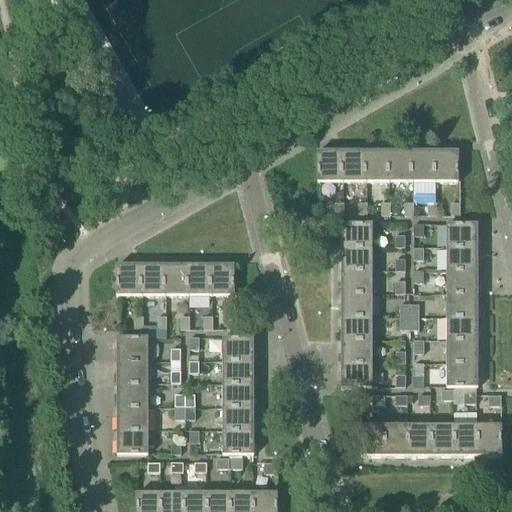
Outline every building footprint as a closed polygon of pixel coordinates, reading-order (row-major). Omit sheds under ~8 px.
[(316,186),(343,186),(343,155),(316,155),(316,186)] [(343,186),(366,186),(366,155),(343,155),(343,186)] [(366,186),(389,186),(389,155),(366,155),(366,186)] [(389,186),(412,186),(412,155),(389,155),(389,186)] [(412,186),(436,186),(436,155),(412,155),(412,186)] [(436,155),(436,186),(457,186),(457,155),(436,155)] [(334,206),(334,219),(343,219),(342,206),(334,206)] [(357,206),(357,218),(357,224),(366,224),(366,207),(357,206)] [(380,219),(389,219),(389,207),(380,207),(380,219)] [(404,220),(412,220),(412,207),(404,207),(404,220)] [(427,220),(436,220),(436,207),(427,207),(427,220)] [(450,207),(450,220),(459,220),(459,207),(450,207)] [(340,228),(340,251),(371,251),(371,228),(340,228)] [(412,228),(412,240),(422,240),(422,228),(412,228)] [(445,228),(445,251),(476,251),(476,228),(445,228)] [(395,251),(404,251),(404,239),(395,239),(395,251)] [(340,251),(340,274),(371,275),(371,251),(340,251)] [(445,251),(445,275),(476,275),(476,251),(445,251)] [(412,264),(422,264),(422,252),(412,252),(412,264)] [(395,275),(404,275),(404,263),(395,263),(395,275)] [(115,300),(142,300),(143,269),(115,269),(115,300)] [(142,300),(165,300),(166,269),(143,269),(142,300)] [(165,300),(189,300),(189,269),(166,269),(165,300)] [(189,300),(212,300),(212,269),(189,269),(189,300)] [(212,269),(212,300),(233,300),(233,269),(212,269)] [(340,274),(340,298),(371,298),(371,275),(340,274)] [(412,275),(412,287),(422,287),(422,275),(412,275)] [(445,275),(445,298),(476,298),(476,275),(445,275)] [(394,298),(404,298),(404,286),(395,286),(394,298)] [(340,298),(340,321),(371,321),(371,298),(340,298)] [(445,298),(445,321),(476,321),(476,298),(445,298)] [(398,308),(398,321),(408,321),(408,308),(398,308)] [(408,308),(408,321),(418,321),(418,308),(408,308)] [(133,333),(142,333),(142,320),(133,320),(133,333)] [(156,333),(165,333),(165,320),(156,320),(156,333)] [(179,333),(188,333),(188,320),(180,320),(179,333)] [(203,333),(212,333),(212,320),(203,320),(203,333)] [(226,333),(235,333),(235,320),(226,320),(226,333)] [(340,321),(340,345),(371,345),(371,321),(340,321)] [(398,334),(408,334),(408,321),(398,321),(398,334)] [(408,321),(408,334),(418,334),(418,321),(408,321)] [(445,321),(445,345),(476,345),(476,321),(445,321)] [(116,341),(116,365),(147,365),(147,341),(116,341)] [(222,341),(222,365),(252,365),(252,341),(222,341)] [(188,342),(188,353),(198,353),(198,342),(188,342)] [(412,344),(412,358),(422,358),(422,344),(412,344)] [(340,345),(340,368),(371,368),(371,345),(340,345)] [(445,345),(445,368),(476,368),(476,345),(445,345)] [(180,365),(180,353),(170,353),(170,365),(180,365)] [(394,368),(404,368),(404,356),(394,356),(394,368)] [(116,365),(116,388),(147,388),(147,365),(116,365)] [(188,365),(188,377),(198,377),(198,365),(188,365)] [(222,365),(222,388),(252,388),(252,365),(222,365)] [(371,368),(340,368),(340,392),(371,392),(371,368)] [(412,368),(412,380),(422,380),(422,368),(412,368)] [(476,368),(445,368),(445,392),(476,392),(476,368)] [(180,387),(180,375),(170,375),(170,387),(180,387)] [(394,379),(394,391),(404,391),(404,379),(394,379)] [(116,388),(116,411),(147,411),(147,388),(116,388)] [(222,388),(222,411),(252,411),(252,388),(222,388)] [(452,404),(452,396),(452,394),(440,394),(440,406),(450,406),(450,404),(452,404)] [(452,396),(452,404),(463,404),(463,408),(475,408),(475,397),(463,397),(463,396),(452,396)] [(174,411),(184,411),(184,399),(174,399),(174,411)] [(184,399),(184,411),(194,411),(194,399),(184,399)] [(406,399),(394,400),(394,409),(406,409),(406,399)] [(429,399),(417,399),(417,409),(429,409),(429,399)] [(383,400),(371,400),(371,409),(383,409),(383,400)] [(488,400),(488,410),(500,410),(500,400),(488,400)] [(116,411),(116,435),(147,435),(147,411),(116,411)] [(222,411),(222,435),(252,435),(252,411),(222,411)] [(174,412),(174,424),(184,424),(184,412),(174,412)] [(184,412),(184,424),(194,424),(194,412),(184,412)] [(383,460),(383,429),(359,429),(359,460),(383,460)] [(406,429),(383,429),(383,460),(406,460),(406,429)] [(429,429),(406,429),(406,460),(429,460),(429,429)] [(453,429),(429,429),(429,460),(453,460),(453,429)] [(476,429),(453,429),(453,460),(476,460),(476,429)] [(500,429),(476,429),(476,460),(500,460),(500,429)] [(147,435),(116,435),(116,459),(147,459),(147,435)] [(188,435),(188,447),(198,447),(198,435),(188,435)] [(252,435),(222,435),(222,459),(252,459),(252,435)] [(170,446),(170,458),(180,458),(180,446),(170,446)] [(216,463),(216,473),(228,473),(228,463),(216,463)] [(229,463),(229,473),(241,473),(241,463),(229,463)] [(159,467),(147,467),(147,476),(159,476),(159,467)] [(182,467),(170,467),(170,477),(182,477),(182,467)] [(205,467),(193,467),(193,477),(205,477),(205,467)] [(263,478),(275,478),(275,468),(262,468),(263,478)] [(158,511),(159,497),(135,497),(135,511),(158,511)] [(181,511),(182,497),(159,497),(158,511),(181,511)] [(205,511),(206,497),(182,497),(181,511),(205,511)] [(228,511),(229,497),(206,497),(205,511),(228,511)] [(251,511),(252,497),(229,497),(228,511),(251,511)] [(276,511),(276,497),(252,497),(251,511),(276,511)]
